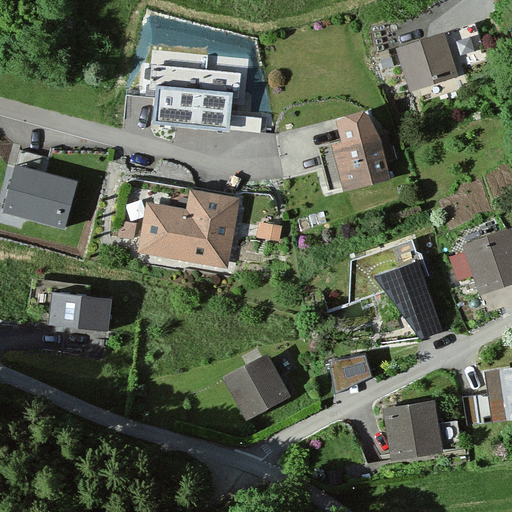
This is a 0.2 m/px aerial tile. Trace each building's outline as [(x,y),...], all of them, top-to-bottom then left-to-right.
[(443,30),(395,47),(410,89),(458,71),(443,30)] [(393,67),(388,51),(379,54),(384,70),(393,67)] [(154,68),(149,129),(234,137),(240,76),(154,68)] [(375,128),(327,141),(340,189),(388,176),(375,128)] [(79,188),(15,171),(2,216),(66,234),(79,188)] [(239,203),(190,195),(187,215),(148,208),(140,258),(228,273),(239,203)] [(511,284),(511,235),(464,251),(479,295),(511,284)] [(418,267),(374,284),(421,342),(444,334),(418,267)] [(49,327),(0,320),(0,347),(103,361),(110,304),(53,297),(49,327)] [(338,382),(375,376),(371,350),(334,355),(338,382)] [(267,359),(223,384),(246,426),(291,401),(267,359)] [(511,372),(498,375),(505,424),(511,422),(511,372)] [(478,395),(462,398),(467,426),(483,423),(478,395)] [(435,405),(383,414),(391,464),(443,455),(435,405)]
